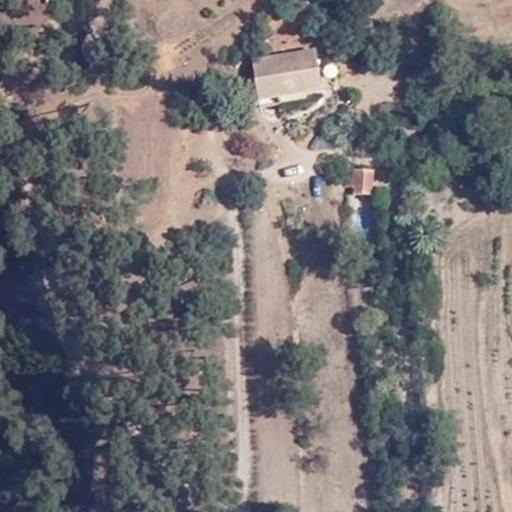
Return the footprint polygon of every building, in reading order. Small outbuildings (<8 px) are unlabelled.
[(94,66),(99,67),(106,65),(112,60),(116,54),(115,46),(113,41),(109,36),(103,34),(95,34),(90,36),(87,40),(84,45),(83,51),(85,57),(89,62),(94,66)] [(322,91),(316,51),(252,61),(258,100),(322,91)] [(368,196),(370,174),(346,173),(345,187),(351,188),(351,195),(368,196)] [(361,290),(361,310),(374,310),(372,289),(361,290)] [(347,322),(348,322),(362,321),(361,310),(361,290),(345,291),(347,322)]
